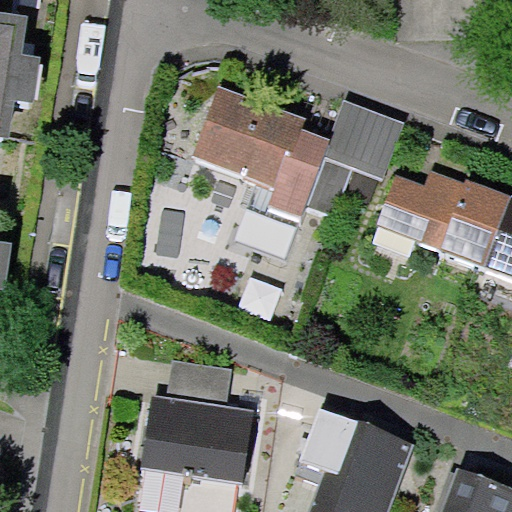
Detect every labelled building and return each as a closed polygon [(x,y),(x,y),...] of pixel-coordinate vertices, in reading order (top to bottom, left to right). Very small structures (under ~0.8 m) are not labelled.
[(0,0),(0,160),(20,163),(25,124),(40,125),(45,83),(27,80),(32,42),(14,39),(19,0),(0,0)] [(304,133),(218,100),(192,168),(275,200),(265,224),(299,237),(325,164),(328,157),(299,146),(304,133)] [(403,134),(344,112),(328,157),(325,164),(383,186),(403,134)] [(484,267),(511,194),(466,179),(465,183),(432,170),(426,185),(396,174),(376,225),(484,267)] [(511,194),(484,267),(511,277),(511,194)] [(0,310),(11,312),(17,269),(0,266),(0,260),(5,226),(0,225),(0,310)] [(151,414),(148,474),(236,479),(239,419),(151,414)] [(317,511),(385,511),(407,459),(348,435),(317,511)] [(454,511),(511,511),(511,504),(464,487),(454,511)]
